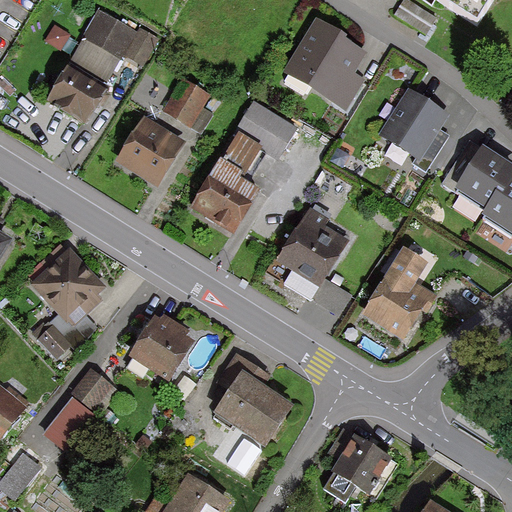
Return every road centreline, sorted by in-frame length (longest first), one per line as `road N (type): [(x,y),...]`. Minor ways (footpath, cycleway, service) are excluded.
road 1 (tertiary): [(346,377),(0,161)]
road 2 (residential): [(325,0),(485,100),(511,127)]
road 3 (residential): [(265,511),(346,377)]
road 4 (residential): [(401,413),(420,379),(511,305)]
road 5 (tertiary): [(511,483),(401,413)]
